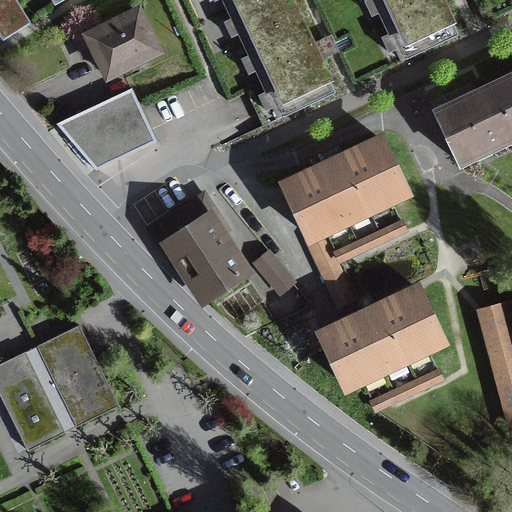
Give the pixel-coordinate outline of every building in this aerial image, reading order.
[(14,0),(0,0),(0,28),(5,37),(28,22),(14,0)] [(39,0),(48,15),(74,0),(39,0)] [(219,0),(238,40),(294,15),(287,0),(219,0)] [(459,38),(440,0),(367,0),(399,67),(459,38)] [(332,99),(294,15),(238,40),(276,124),(332,99)] [(159,64),(134,16),(74,46),(99,94),(159,64)] [(511,67),(434,103),(464,167),(511,145),(511,67)] [(130,92),(61,124),(97,168),(156,141),(149,129),(139,108),(130,92)] [(385,128),(277,177),(306,241),(330,230),(414,192),(385,128)] [(211,204),(158,237),(200,306),(254,273),(211,204)] [(330,230),(306,241),(338,315),(363,304),(330,230)] [(286,272),(269,252),(258,261),(275,281),(286,272)] [(452,344),(421,277),(363,304),(338,315),(316,325),(346,391),(452,344)] [(511,299),(479,308),(510,438),(511,437),(511,299)] [(118,408),(79,326),(39,345),(45,357),(32,363),(26,351),(0,363),(0,384),(34,368),(66,433),(118,408)] [(439,363),(414,373),(420,389),(446,379),(439,363)]
